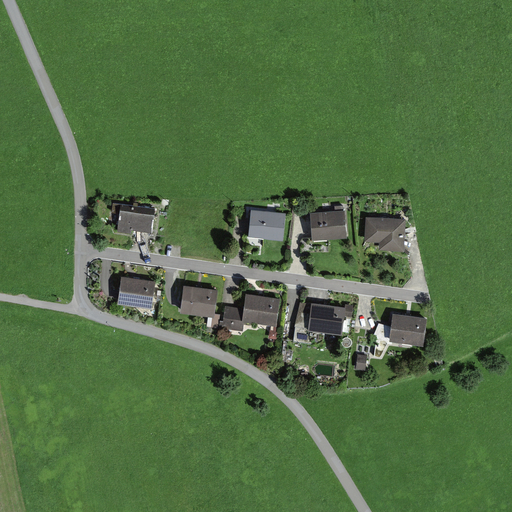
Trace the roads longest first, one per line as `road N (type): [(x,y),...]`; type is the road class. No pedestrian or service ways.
road 1 (residential): [(85,307),(214,352),(267,382),(316,432),(365,511)]
road 2 (residential): [(80,251),(356,288)]
road 3 (residential): [(8,0),(70,144),(80,251)]
